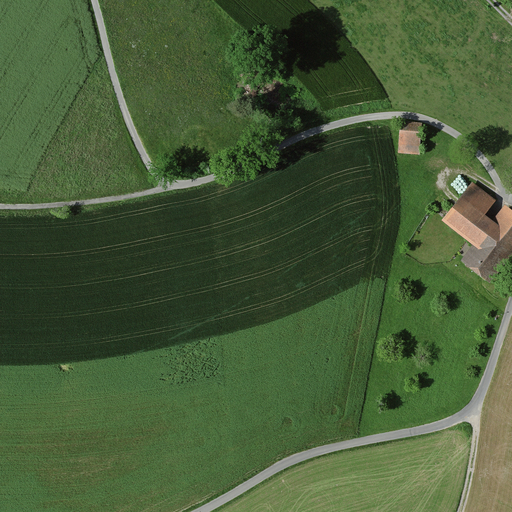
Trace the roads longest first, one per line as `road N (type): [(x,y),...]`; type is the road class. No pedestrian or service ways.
road 1 (unclassified): [(511,304),(473,407),(444,426),(278,472),(214,511)]
road 2 (unclassified): [(169,186),(204,180),(354,119),(406,112),(439,122),(477,151),(511,199)]
road 3 (unclassified): [(93,0),(132,129),(169,186)]
road 4 (unclassified): [(0,205),(169,186)]
